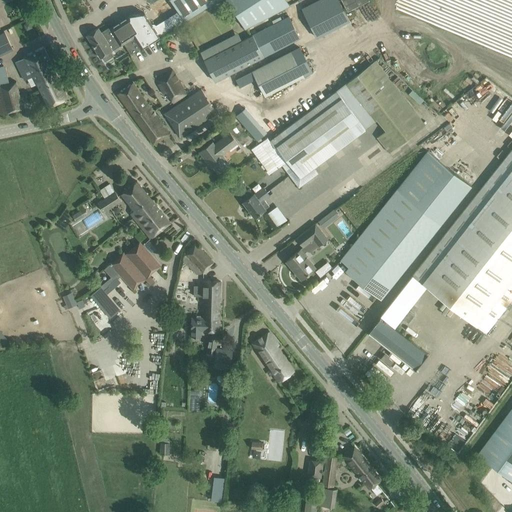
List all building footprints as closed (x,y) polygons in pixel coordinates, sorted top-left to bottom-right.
[(172,0),(185,20),(216,0),(172,0)] [(231,0),(247,28),(293,4),(291,0),(231,0)] [(317,0),(301,8),(316,38),(350,21),(338,0),(317,0)] [(368,0),(340,0),(347,12),(369,1),(368,0)] [(144,13),(130,15),(101,33),(98,28),(86,35),(101,58),(102,57),(105,61),(114,56),(111,51),(121,45),(129,56),(159,37),(144,13)] [(216,43),(200,52),(215,82),(300,39),(288,16),(220,51),(216,43)] [(0,35),(0,55),(12,49),(5,33),(0,35)] [(292,50),(251,71),(264,97),(305,76),(312,72),(299,47),(292,50)] [(24,58),(16,62),(24,80),(34,76),(48,107),(67,98),(43,48),(24,57),(24,58)] [(267,137),(251,149),(269,174),(282,165),(286,170),(299,187),(318,173),(314,168),(364,130),(376,120),(385,131),(377,137),(389,153),(425,124),(424,123),(414,110),(376,62),(337,91),(269,141),(267,137)] [(0,114),(23,109),(16,82),(10,83),(6,66),(0,67),(0,114)] [(178,80),(179,79),(176,74),(173,68),(156,79),(172,103),(186,94),(178,80)] [(117,93),(154,144),(169,133),(133,82),(117,93)] [(165,113),(180,135),(216,111),(201,88),(165,113)] [(245,109),(237,116),(259,140),(267,133),(245,109)] [(199,153),(208,165),(209,164),(208,164),(210,163),(217,173),(229,164),(223,156),(238,145),(229,133),(214,145),(212,143),(199,153)] [(511,150),(413,275),(423,283),(426,285),(486,332),(511,299),(511,150)] [(446,169),(426,153),(341,260),(349,267),(345,271),(381,299),(441,223),(470,187),(446,169)] [(121,193),(128,201),(154,235),(170,222),(137,181),(121,193)] [(249,188),(239,196),(243,202),(255,217),(269,206),(264,199),(269,196),(263,188),(254,195),(254,194),(249,188)] [(97,203),(104,212),(121,201),(115,191),(97,203)] [(279,205),(269,211),(278,226),(289,219),(279,205)] [(329,212),(319,220),(324,227),(335,218),(329,212)] [(296,238),(303,248),(314,239),(319,246),(328,239),(315,223),(296,238)] [(139,242),(126,253),(127,254),(125,255),(144,277),(146,278),(145,279),(145,280),(150,286),(154,283),(148,276),(160,265),(139,242)] [(179,269),(186,276),(192,270),(197,275),(198,273),(200,275),(203,272),(213,262),(195,244),(185,254),(185,255),(182,258),(183,259),(181,261),(184,264),(179,269)] [(286,261),(302,279),(315,268),(300,249),(286,261)] [(145,279),(146,278),(144,277),(125,255),(123,253),(119,256),(119,257),(116,260),(115,259),(103,270),(110,279),(95,292),(110,311),(117,305),(104,290),(121,276),(133,290),(136,287),(135,285),(140,280),(142,282),(145,280),(145,279)] [(320,266),(316,269),(321,276),(325,271),(320,266)] [(426,285),(423,283),(413,275),(380,317),(368,332),(416,369),(428,354),(393,326),(426,285)] [(194,285),(194,296),(203,296),(203,300),(204,300),(204,302),(204,318),(219,319),(219,301),(220,301),(221,281),(211,281),(205,281),(203,281),(203,285),(194,285)] [(76,305),(72,295),(64,298),(68,308),(76,305)] [(204,318),(192,318),(192,337),(201,337),(201,330),(219,331),(219,319),(204,318)] [(2,327),(0,328),(0,339),(6,346),(13,340),(2,327)] [(276,346),(278,345),(269,332),(253,343),(279,381),(293,371),(276,346)] [(205,358),(206,359),(231,363),(233,351),(217,347),(218,339),(209,337),(207,342),(208,342),(206,352),(207,352),(205,358)] [(511,408),(478,454),(511,480),(511,408)] [(251,448),(262,450),(263,442),(252,441),(251,448)] [(343,456),(369,489),(381,479),(354,447),(343,456)] [(322,485),(332,487),(337,457),(327,456),(322,485)] [(307,476),(321,478),(324,461),(310,459),(307,476)] [(304,488),(321,490),(322,482),(306,479),(304,488)] [(208,483),(206,497),(221,499),(223,485),(208,483)] [(319,505),(334,507),(337,489),(322,486),(319,505)] [(375,504),(378,507),(384,502),(380,498),(375,504)] [(317,511),(318,502),(306,501),(305,511),(317,511)]
